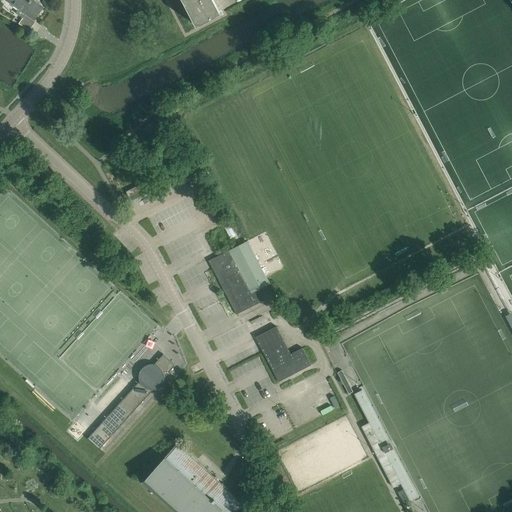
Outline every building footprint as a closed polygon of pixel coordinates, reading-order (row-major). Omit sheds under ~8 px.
[(36,21),(34,19),(43,7),(32,0),(6,0),(7,1),(18,9),(15,13),(22,18),(19,24),(29,31),(36,21)] [(184,0),(197,25),(218,15),(210,0),(184,0)] [(437,137),(442,134),(434,120),(429,122),(437,137)] [(183,162),(178,165),(181,171),(186,168),(183,162)] [(128,197),(143,190),(141,184),(126,192),(128,197)] [(240,242),(231,224),(224,228),(233,245),(240,242)] [(247,241),(217,256),(208,261),(236,315),(242,312),(263,301),(258,290),(269,284),(247,241)] [(276,326),(257,336),(255,337),(264,355),(278,382),(311,365),(302,348),(290,354),(276,326)] [(139,381),(101,423),(87,438),(99,449),(153,390),(156,389),(159,387),(161,386),(162,384),(163,382),(164,380),(164,377),(175,365),(163,354),(154,365),(153,364),(151,364),(148,365),(146,365),(143,367),(142,368),(140,371),(139,373),(138,376),(138,378),(139,381)] [(309,394),(314,406),(326,401),(322,389),(309,394)] [(362,390),(356,393),(354,394),(369,423),(361,427),(393,487),(401,483),(410,501),(417,497),(362,390)] [(321,414),(332,410),(330,403),(319,408),(321,414)] [(221,484),(188,454),(177,444),(142,482),(174,511),(237,511),(244,505),(221,484)]
